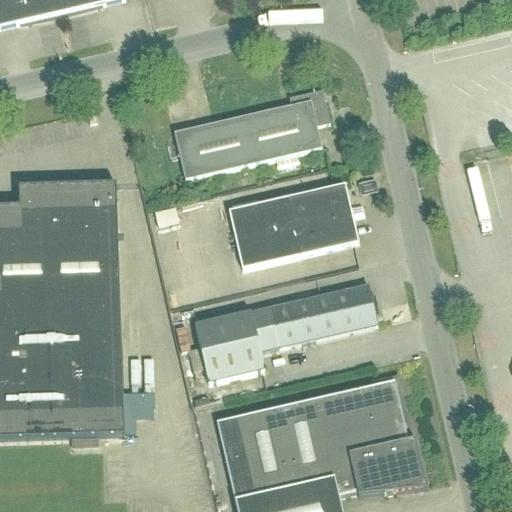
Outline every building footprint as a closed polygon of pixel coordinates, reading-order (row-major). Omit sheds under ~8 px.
[(0,0),(0,34),(91,14),(87,0),(0,0)] [(124,0),(87,0),(91,14),(126,6),(124,0)] [(185,188),(303,160),(323,156),(317,133),(330,130),(324,104),(316,98),(289,104),(291,112),(174,139),(185,188)] [(23,137),(27,153),(53,146),(49,130),(23,137)] [(0,445),(125,442),(117,191),(19,194),(20,213),(0,213),(0,445)] [(359,250),(345,191),(287,205),(301,263),(359,250)] [(209,301),(224,297),(221,285),(206,289),(209,301)] [(378,332),(369,292),(195,332),(209,391),(265,377),(261,359),(378,332)] [(235,511),(340,511),(338,502),(357,498),(358,503),(384,500),(384,495),(394,493),(394,496),(424,489),(415,447),(408,448),(394,388),(217,429),(235,511)]
